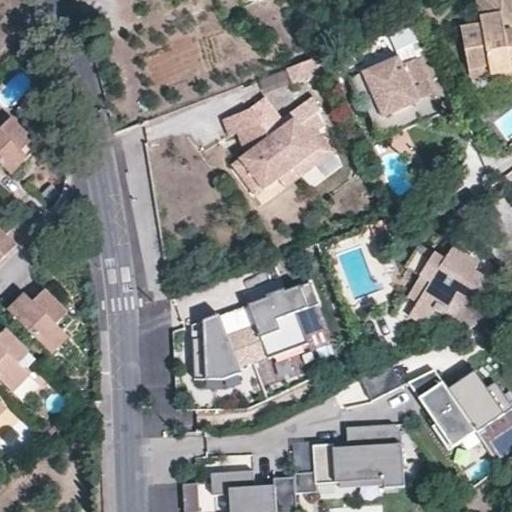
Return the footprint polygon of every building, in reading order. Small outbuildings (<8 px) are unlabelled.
[(491,76),(493,87),(511,83),(511,0),(476,0),(481,23),(462,27),(471,80),(491,76)] [(442,113),(418,58),(404,64),(399,56),(362,72),(363,74),(349,80),(359,103),(363,101),(381,141),(442,113)] [(293,84),(326,72),(322,60),(289,72),(293,84)] [(319,132),(325,128),(316,103),(287,124),(283,119),(266,98),(254,108),(250,110),(222,121),(229,138),(238,134),(246,155),(232,165),(256,197),(279,180),(284,188),(302,175),(333,153),(319,132)] [(0,164),(10,175),(19,166),(28,157),(23,152),(32,143),(11,122),(1,132),(0,130),(0,164)] [(37,148),(32,143),(23,152),(28,157),(32,152),(37,148)] [(391,232),(387,221),(371,226),(375,237),(391,232)] [(0,254),(5,259),(16,248),(0,231),(0,254)] [(480,261),(453,245),(409,316),(417,322),(425,327),(437,309),(447,314),(455,301),(468,310),(489,278),(475,269),(480,261)] [(497,284),(511,303),(511,277),(509,274),(497,284)] [(262,326),(243,333),(230,337),(222,314),(208,318),(209,337),(197,339),(196,378),(221,377),(238,372),(235,363),(266,351),(304,337),(293,310),(316,301),(311,283),(249,305),(262,326)] [(36,298),(30,303),(37,310),(47,300),(40,293),(36,298)] [(37,310),(30,303),(23,295),(6,312),(49,355),(65,338),(60,334),(70,323),(47,300),(37,310)] [(0,348),(11,337),(4,330),(0,333),(0,348)] [(35,360),(11,337),(0,348),(0,381),(11,393),(27,377),(22,373),(35,360)] [(433,374),(412,387),(452,449),(511,411),(496,388),(486,395),(469,368),(457,376),(461,382),(445,393),(433,374)] [(311,476),(293,477),(294,492),(313,491),(312,482),(384,481),(384,488),(406,488),(405,430),(345,431),(345,447),(310,447),(311,476)] [(250,474),(208,475),(209,493),(227,493),(227,511),(294,511),(294,492),(293,477),(268,478),(268,487),(250,488),(250,474)]
